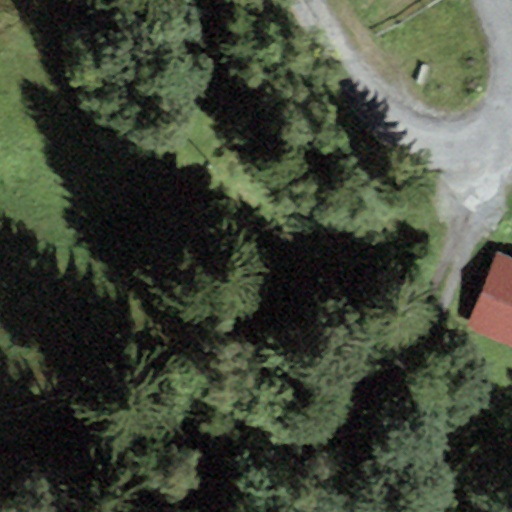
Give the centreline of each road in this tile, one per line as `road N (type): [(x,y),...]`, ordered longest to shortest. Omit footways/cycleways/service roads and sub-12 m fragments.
road 1 (track): [(447,174),(445,265),(387,376),(148,511)]
road 2 (unclassified): [(302,0),(358,125),(447,174),(504,151),(511,135)]
